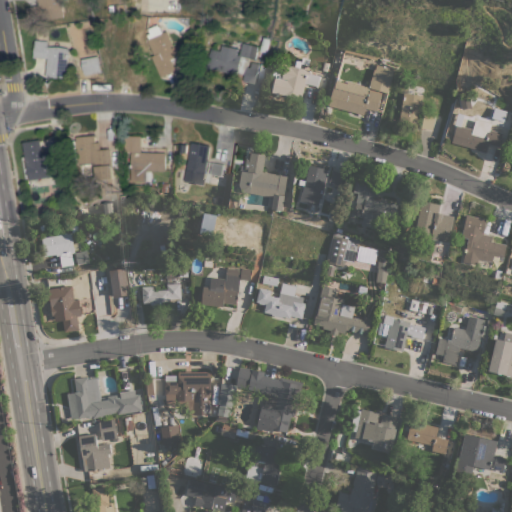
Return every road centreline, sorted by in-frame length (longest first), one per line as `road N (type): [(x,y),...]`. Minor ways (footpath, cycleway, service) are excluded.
road 1 (residential): [(511,204),(430,167),(289,128),(142,103),(0,113)]
road 2 (residential): [(511,410),(211,342),(22,362)]
road 3 (tertiary): [(47,511),(0,217)]
road 4 (residential): [(309,511),(344,372)]
